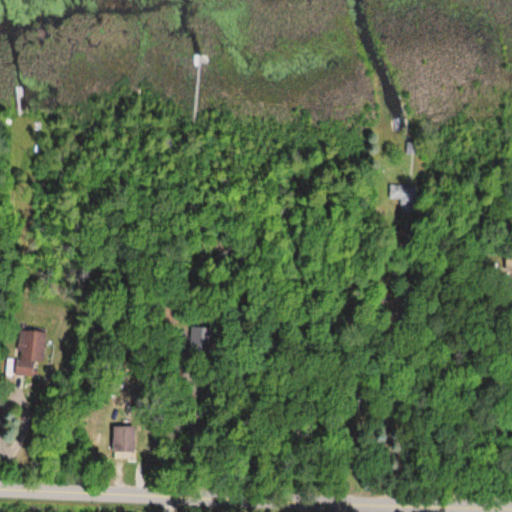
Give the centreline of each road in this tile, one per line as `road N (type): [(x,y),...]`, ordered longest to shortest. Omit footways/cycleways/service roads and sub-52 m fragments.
road 1 (residential): [(0,496),(511,494)]
road 2 (residential): [(371,490),(388,217)]
road 3 (residential): [(489,492),(486,448),(511,365)]
road 4 (residential): [(90,501),(99,374)]
